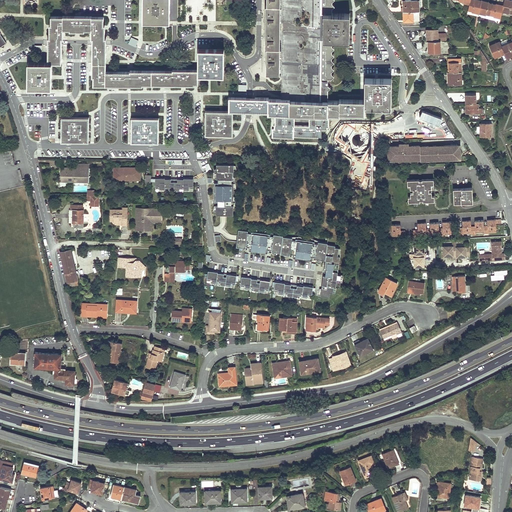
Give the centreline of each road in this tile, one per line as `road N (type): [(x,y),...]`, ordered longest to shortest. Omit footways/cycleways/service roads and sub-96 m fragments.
road 1 (trunk): [(511,338),(385,396),(274,423),(158,428),(0,400)]
road 2 (trunk): [(0,412),(157,441),(273,435),(389,407),(511,353)]
road 3 (unclassified): [(201,406),(370,379),(511,296)]
road 4 (unclassified): [(478,431),(426,420),(284,459),(150,466)]
road 5 (residential): [(426,317),(398,307),(320,343),(214,357)]
road 6 (residential): [(27,146),(72,329)]
road 7 (unclassified): [(149,466),(0,433)]
road 8 (residential): [(214,357),(147,332),(72,329)]
road 9 (residential): [(120,44),(151,55),(212,35),(231,42),(242,60)]
road 10 (residential): [(0,59),(34,41),(120,44)]
road 11 (residential): [(119,147),(197,148),(240,139)]
